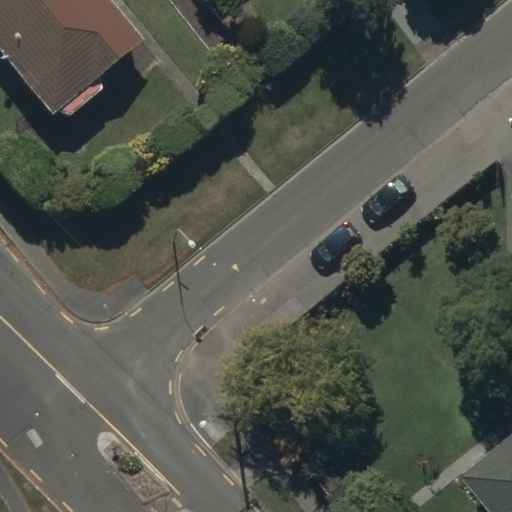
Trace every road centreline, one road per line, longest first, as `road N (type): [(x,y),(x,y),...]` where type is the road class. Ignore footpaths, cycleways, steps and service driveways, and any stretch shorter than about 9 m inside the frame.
road 1 (residential): [(83,410),(511,59)]
road 2 (residential): [(83,410),(124,418),(206,511)]
road 3 (residential): [(83,410),(0,309)]
road 4 (residential): [(135,511),(80,448),(83,410)]
